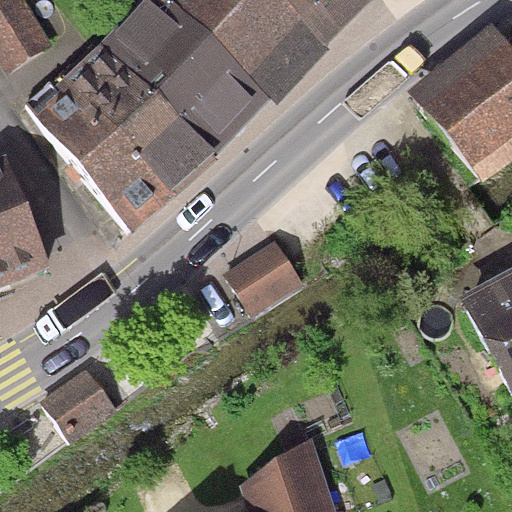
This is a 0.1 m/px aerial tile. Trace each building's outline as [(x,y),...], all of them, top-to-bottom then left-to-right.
[(25,0),(0,0),(0,61),(7,73),(53,45),(25,0)] [(213,154),(271,99),(167,0),(139,0),(137,3),(103,43),(213,154)] [(326,46),(374,0),(167,0),(271,99),(278,104),(329,49),(326,46)] [(407,89),(483,186),(511,163),(511,49),(492,23),(407,89)] [(213,154),(103,43),(56,87),(85,111),(93,103),(175,195),(218,159),(213,154)] [(26,103),(132,233),(175,195),(93,103),(85,111),(56,87),(50,80),(26,103)] [(0,287),(52,266),(6,153),(0,156),(0,287)] [(304,285),(276,241),(223,274),(251,319),(304,285)] [(511,267),(458,296),(511,396),(511,267)] [(87,368),(40,402),(71,444),(117,410),(87,368)] [(336,511),(313,437),(241,486),(249,511),(336,511)]
